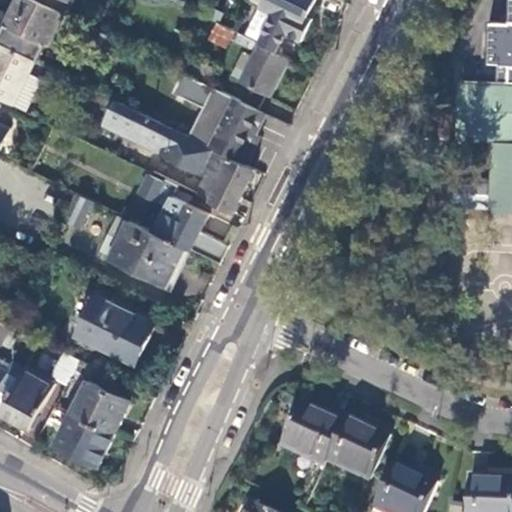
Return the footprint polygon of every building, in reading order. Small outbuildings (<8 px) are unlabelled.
[(66,14),(36,0),(20,0),(0,42),(0,43),(5,46),(38,62),(40,63),(49,45),(51,45),(66,14)] [(36,0),(66,14),(68,16),(75,0),(36,0)] [(311,19),(319,0),(266,0),(262,8),(276,16),(262,44),(280,53),(288,35),(304,42),(315,22),(311,19)] [(493,212),(511,212),(511,0),(511,21),(491,20),(489,65),(499,65),(499,83),(462,82),(460,138),(496,140),(493,212)] [(228,48),(233,29),(212,23),(207,42),(228,48)] [(272,97),(291,59),(280,53),(262,44),(242,34),(238,42),(258,52),(255,58),(246,54),(235,76),(244,80),(243,82),(272,97)] [(31,75),(38,62),(5,46),(0,55),(0,98),(16,106),(31,75)] [(190,75),(213,87),(221,71),(198,59),(190,75)] [(190,75),(183,72),(173,92),(207,108),(217,88),(213,87),(190,75)] [(44,82),(31,75),(16,106),(29,113),(44,82)] [(455,86),(436,85),(435,111),(454,112),(455,86)] [(205,144),(216,149),(239,102),(228,97),(205,144)] [(236,214),(257,170),(249,166),(239,161),(216,149),(205,144),(117,101),(105,127),(210,178),(200,197),(236,214)] [(239,161),(249,166),(256,153),(259,142),(263,134),(261,133),(270,115),(263,111),(262,113),(239,102),(216,149),(239,161)] [(15,130),(0,123),(0,111),(3,106),(0,105),(0,155),(2,156),(15,130)] [(150,176),(141,195),(158,203),(167,208),(154,232),(187,249),(193,251),(193,250),(223,265),(232,246),(203,232),(211,216),(175,198),(180,187),(169,181),(167,184),(150,176)] [(95,203),(79,195),(71,210),(65,222),(81,230),(95,203)] [(102,253),(114,259),(131,223),(120,217),(102,253)] [(168,286),(187,249),(154,232),(154,234),(132,223),(131,223),(114,259),(168,286)] [(79,336),(136,365),(158,324),(99,295),(79,336)] [(0,321),(14,327),(22,310),(0,299),(0,321)] [(1,337),(13,346),(21,335),(8,326),(1,337)] [(30,369),(45,343),(31,336),(8,374),(22,382),(30,369)] [(68,354),(55,376),(71,385),(84,361),(68,354)] [(0,387),(8,374),(0,368),(0,387)] [(58,385),(30,369),(22,382),(4,413),(31,429),(58,385)] [(0,410),(4,413),(22,382),(8,374),(0,387),(0,410)] [(74,413),(117,434),(133,402),(90,381),(74,413)] [(283,447),(325,468),(329,460),(347,423),(303,403),(283,447)] [(101,467),(117,434),(74,413),(57,445),(101,467)] [(392,437),(350,417),(347,423),(329,460),(371,480),(392,437)] [(425,511),(439,484),(396,464),(376,506),(388,511),(425,511)] [(511,511),(511,478),(471,478),(470,511),(511,511)] [(277,511),(253,501),(248,511),(277,511)]
